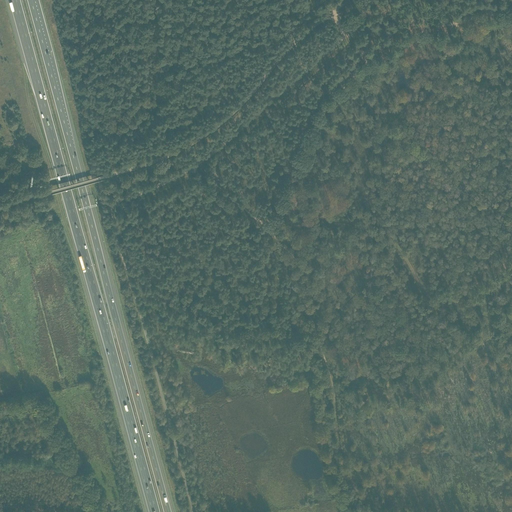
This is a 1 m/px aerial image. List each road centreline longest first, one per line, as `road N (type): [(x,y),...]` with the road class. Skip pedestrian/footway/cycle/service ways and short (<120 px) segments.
road 1 (unclassified): [(120,201),(192,167),(340,39),(331,11),(195,141),(0,209)]
road 2 (motorway): [(14,0),(154,511)]
road 3 (motorway): [(168,511),(31,0)]
road 4 (track): [(384,511),(341,461),(331,356),(293,254),(273,229)]
road 5 (track): [(511,320),(430,299),(399,249),(349,221),(273,229)]
road 6 (track): [(273,229),(319,121),(366,64)]
